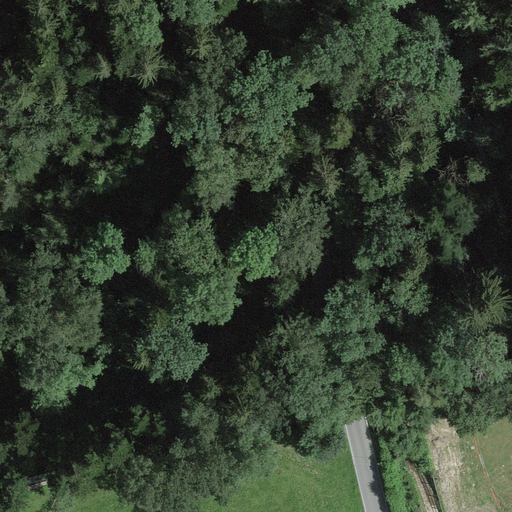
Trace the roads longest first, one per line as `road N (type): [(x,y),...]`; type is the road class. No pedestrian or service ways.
road 1 (unclassified): [(372,511),(326,323),(318,225),(330,160),(412,0)]
road 2 (track): [(321,198),(285,146),(222,0)]
